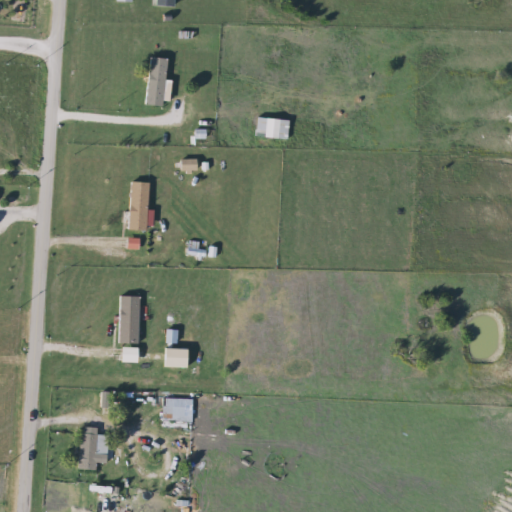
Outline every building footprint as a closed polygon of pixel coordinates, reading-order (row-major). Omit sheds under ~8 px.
[(141,105),(147,57),(167,60),(162,98),(160,97),(158,108),(141,105)] [(284,139),(252,139),(252,119),(285,120),(284,139)] [(176,161),(192,161),(192,172),(176,172),(176,161)] [(147,184),(142,232),(123,230),(127,182),(147,184)] [(137,345),(115,345),(115,297),(137,297),(137,345)] [(180,348),(180,368),(164,368),(164,348),(180,348)] [(105,393),(107,409),(99,410),(96,394),(105,393)] [(160,422),(160,400),(189,400),(189,422),(160,422)] [(75,470),(75,434),(93,434),(93,470),(75,470)]
